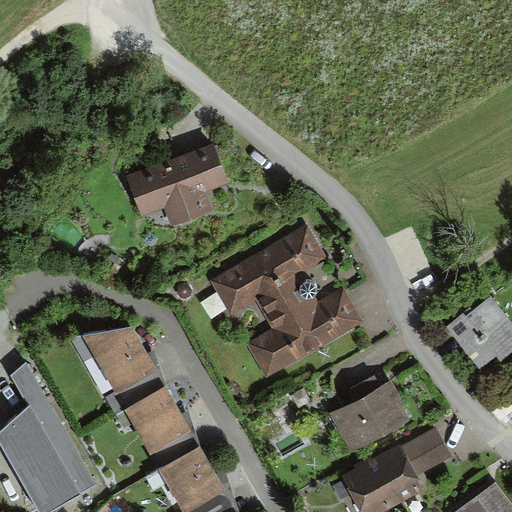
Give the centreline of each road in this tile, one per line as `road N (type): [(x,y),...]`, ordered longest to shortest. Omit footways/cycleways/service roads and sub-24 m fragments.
road 1 (residential): [(103,0),(333,187),(366,231),(437,366),(511,443)]
road 2 (residential): [(280,511),(165,315),(65,279),(44,281),(9,311)]
road 3 (track): [(404,305),(511,238)]
